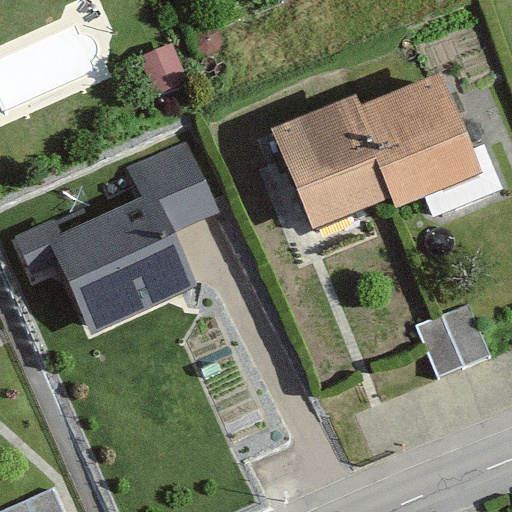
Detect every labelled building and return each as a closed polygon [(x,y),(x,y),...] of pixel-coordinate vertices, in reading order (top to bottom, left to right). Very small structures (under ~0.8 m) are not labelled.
[(354,124),(390,212),(395,224),(475,192),(435,92),(354,124)] [(390,212),(354,124),(350,114),(266,147),(306,245),(390,212)] [(25,288),(52,277),(81,346),(191,299),(167,245),(217,224),(187,156),(126,182),(139,212),(57,247),(51,232),(8,250),(25,288)] [(463,315),(416,337),(441,390),(488,367),(463,315)] [(53,511),(46,497),(13,511),(53,511)]
